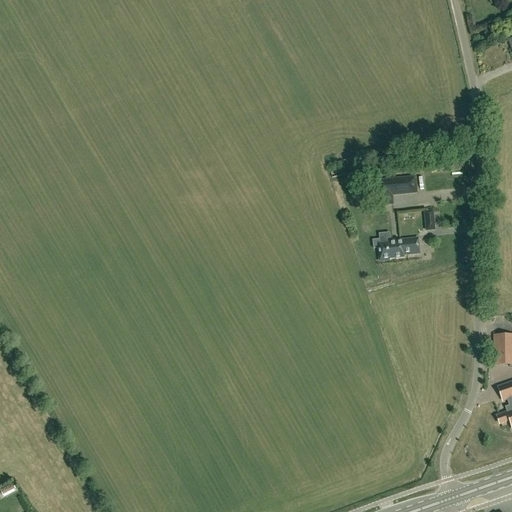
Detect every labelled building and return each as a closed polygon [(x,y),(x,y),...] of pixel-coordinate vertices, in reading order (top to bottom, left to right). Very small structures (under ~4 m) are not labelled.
[(333,170),(353,167),(352,161),(333,163),(333,170)] [(333,171),(333,177),(355,175),(354,168),(333,171)] [(417,178),(376,181),(375,181),(377,207),(394,206),(393,196),(418,194),(417,178)] [(424,211),(426,232),(435,231),(433,210),(424,211)] [(392,244),(390,244),(380,245),(379,239),(372,239),(373,248),(379,248),(380,261),(389,260),(389,259),(404,257),(403,255),(419,253),(418,239),(392,242),(392,244)] [(511,364),(511,335),(494,336),(495,355),(495,365),(511,364)] [(500,424),(510,421),(511,427),(511,382),(498,387),(503,401),(508,400),(510,406),(505,407),(507,412),(497,416),(500,424)] [(0,490),(3,495),(15,488),(12,483),(0,489),(0,490)]
